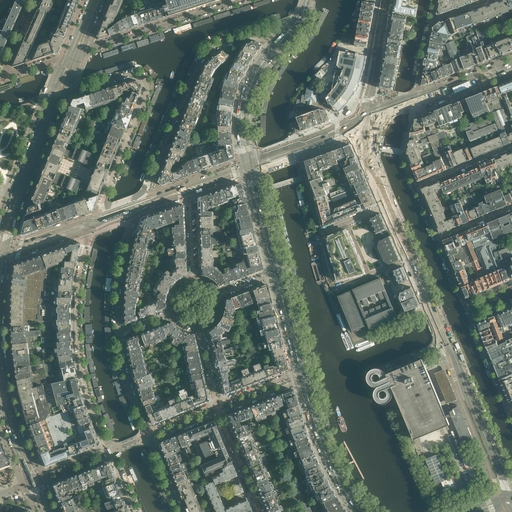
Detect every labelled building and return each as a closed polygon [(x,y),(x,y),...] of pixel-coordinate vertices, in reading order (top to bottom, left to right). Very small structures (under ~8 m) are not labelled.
[(19,12),(21,8),(22,8),(22,7),(21,7),(22,5),(15,2),(13,0),(12,3),(14,4),(13,7),(10,6),(8,12),(10,13),(9,16),(17,19),(18,14),(19,15),(19,14),(19,13),(20,12),(19,12)] [(50,11),(52,4),(51,4),(52,0),(51,0),(41,0),(37,9),(46,13),(48,10),(50,11)] [(71,22),(79,0),(69,0),(55,34),(64,38),(68,29),(69,27),(71,22)] [(123,0),(112,0),(112,1),(111,3),(107,11),(117,15),(123,0)] [(183,11),(188,0),(187,0),(167,0),(164,1),(161,0),(159,0),(165,17),(167,16),(183,11)] [(214,2),(218,0),(187,0),(188,0),(183,11),(214,1),(214,2)] [(271,3),(269,0),(264,0),(253,4),(255,8),(271,3)] [(396,0),(396,5),(395,5),(394,13),(416,17),(417,9),(406,7),(407,4),(408,4),(408,3),(410,3),(410,0),(413,1),(412,0),(396,0)] [(461,7),(457,0),(455,0),(452,1),(450,0),(439,0),(436,14),(437,15),(438,15),(461,7)] [(474,25),(511,11),(510,7),(507,0),(503,0),(469,13),(473,24),(474,24),(474,25)] [(165,18),(160,2),(159,2),(158,2),(154,5),(155,6),(159,19),(165,18)] [(252,9),(250,4),(231,10),(233,15),(252,9)] [(159,19),(155,6),(154,5),(142,9),(146,23),(147,23),(154,21),(155,21),(156,20),(159,19)] [(24,63),(46,13),(37,9),(11,67),(24,63)] [(146,23),(142,9),(137,10),(138,13),(142,25),(145,24),(146,23)] [(113,22),(114,20),(117,15),(107,11),(101,27),(107,29),(112,22),(113,22)] [(142,25),(138,13),(136,14),(135,11),(133,11),(138,26),(140,26),(140,25),(142,25)] [(230,16),(229,11),(213,16),(214,21),(230,16)] [(311,33),(315,35),(328,13),(324,11),(311,33)] [(464,27),(473,24),(469,13),(453,18),(458,32),(460,36),(464,34),(463,30),(464,29),(464,27)] [(134,27),(130,16),(128,17),(127,15),(125,16),(129,29),(131,28),(134,27)] [(405,24),(406,17),(394,15),(392,22),(405,24)] [(15,23),(16,19),(17,19),(9,16),(8,18),(5,17),(3,22),(6,24),(4,26),(12,29),(14,25),(14,23),(15,23)] [(129,29),(125,16),(123,16),(123,18),(121,19),(121,20),(125,30),(127,30),(129,29)] [(192,23),(193,28),(212,23),(211,18),(192,23)] [(458,32),(453,18),(440,23),(440,22),(432,28),(433,29),(432,36),(449,40),(453,39),(453,38),(454,38),(453,34),(458,32)] [(246,24),(247,29),(261,24),(260,19),(246,24)] [(125,30),(121,20),(119,21),(119,22),(116,22),(120,32),(125,30)] [(404,31),(405,24),(392,22),(391,29),(404,31)] [(191,29),(190,23),(172,29),(174,34),(191,29)] [(245,29),(243,25),(232,29),(233,33),(245,29)] [(10,34),(12,30),(12,29),(4,26),(3,29),(0,28),(0,33),(1,34),(0,36),(0,37),(7,40),(9,36),(10,34)] [(109,35),(107,29),(101,27),(97,37),(98,39),(99,39),(109,36),(109,35)] [(487,60),(480,43),(479,39),(490,36),(487,27),(476,30),(469,33),(470,33),(476,48),(475,49),(481,63),(487,60)] [(230,32),(229,28),(214,34),(215,38),(230,32)] [(402,39),(404,31),(391,29),(389,36),(402,39)] [(165,38),(164,32),(148,37),(150,42),(165,38)] [(481,63),(475,49),(476,48),(470,33),(465,35),(466,38),(469,46),(476,65),(481,63)] [(511,33),(509,33),(507,34),(505,34),(503,35),(501,35),(497,37),(495,38),(493,39),(491,41),(489,42),(490,44),(487,45),(488,48),(487,48),(491,59),(511,50),(511,33)] [(59,51),(62,43),(64,38),(55,34),(54,34),(50,43),(53,54),(55,53),(56,54),(57,53),(58,52),(59,51)] [(308,36),(307,37),(300,45),(304,48),(311,40),(311,39),(312,38),(311,37),(311,36),(310,36),(309,35),(308,36)] [(401,43),(402,39),(389,36),(388,43),(401,46),(403,46),(403,43),(402,43),(401,43)] [(445,45),(448,40),(449,40),(432,36),(430,42),(445,45)] [(203,45),(210,40),(208,37),(194,46),(196,49),(203,45)] [(149,45),(148,39),(136,43),(138,48),(149,45)] [(368,43),(356,40),(351,39),(350,45),(367,48),(368,43)] [(476,65),(469,46),(468,47),(466,48),(465,49),(464,50),(462,51),(461,53),(460,54),(460,55),(459,56),(453,39),(449,40),(448,40),(445,45),(444,46),(446,51),(450,60),(451,64),(455,73),(464,70),(465,69),(466,69),(475,65),(476,65)] [(261,47),(260,45),(255,41),(246,44),(244,46),(257,52),(261,47)] [(53,54),(50,43),(49,42),(38,46),(32,61),(53,54)] [(136,48),(134,42),(120,46),(122,52),(136,48)] [(446,51),(444,46),(445,45),(430,42),(429,47),(446,51)] [(491,59),(487,48),(485,49),(483,42),(480,43),(487,60),(491,59)] [(400,52),(401,46),(388,43),(387,50),(400,52)] [(257,52),(244,46),(243,46),(240,52),(253,57),(257,52)] [(450,60),(446,51),(429,47),(428,53),(439,55),(443,56),(441,58),(442,61),(443,60),(444,63),(450,60)] [(121,54),(119,49),(103,54),(104,59),(121,54)] [(301,52),(298,49),(287,60),(290,63),(301,52)] [(398,59),(400,52),(387,50),(386,56),(398,59)] [(221,63),(228,56),(222,51),(217,53),(213,56),(220,62),(221,63)] [(253,57),(240,52),(237,57),(249,62),(253,57)] [(360,77),(360,75),(361,74),(361,72),(362,70),(363,70),(365,58),(341,53),(339,66),(345,67),(345,69),(345,70),(344,71),(344,73),(343,75),(342,77),(341,77),(338,82),(340,83),(339,84),(338,85),(338,86),(336,89),(335,90),(334,91),(333,92),(331,95),(329,97),(329,96),(319,94),(319,98),(327,100),(327,99),(338,111),(341,108),(344,106),(345,104),(347,102),(348,100),(349,99),(351,97),(352,95),(352,94),(354,92),(354,91),(356,88),(356,89),(358,86),(357,86),(358,84),(358,83),(359,81),(359,80),(360,78),(360,77)] [(438,59),(439,55),(428,53),(427,59),(437,61),(437,62),(438,62),(440,60),(438,59)] [(183,68),(187,69),(193,56),(189,54),(183,68)] [(214,70),(220,62),(213,56),(209,59),(205,64),(213,69),(214,70)] [(397,65),(398,59),(386,56),(384,63),(397,65)] [(246,67),(249,62),(237,57),(237,58),(235,61),(234,63),(246,67)] [(440,67),(438,62),(437,62),(437,61),(427,59),(425,64),(436,67),(440,67),(440,68),(440,67)] [(135,66),(134,61),(119,65),(120,70),(135,66)] [(243,72),(246,67),(234,63),(231,69),(243,72)] [(396,71),(397,65),(384,63),(383,69),(396,71)] [(209,77),(213,69),(205,64),(203,68),(200,74),(209,77)] [(288,67),(284,64),(274,76),(277,79),(288,67)] [(451,75),(447,66),(447,65),(445,66),(445,64),(443,65),(447,76),(451,75)] [(241,78),(243,72),(231,69),(228,75),(241,78)] [(395,77),(396,71),(383,69),(382,75),(395,77)] [(103,75),(102,70),(88,75),(89,79),(103,75)] [(176,84),(181,86),(186,72),(181,70),(176,84)] [(439,80),(436,71),(432,73),(432,72),(431,72),(431,73),(434,81),(439,80)] [(434,81),(431,73),(430,73),(429,75),(423,76),(422,85),(421,85),(423,86),(427,84),(434,81)] [(212,79),(209,77),(200,74),(198,79),(209,84),(212,79)] [(238,84),(241,78),(228,75),(228,74),(226,80),(238,84)] [(35,75),(15,81),(17,87),(36,81),(35,75)] [(392,90),(395,77),(382,75),(380,86),(380,87),(381,88),(392,90)] [(207,90),(209,84),(198,79),(196,85),(207,90)] [(139,94),(142,87),(134,80),(127,82),(131,86),(129,88),(134,92),(135,91),(139,94)] [(236,89),(238,84),(226,80),(225,80),(223,86),(236,89)] [(277,82),(273,80),(266,93),(270,95),(277,82)] [(127,90),(129,88),(131,86),(127,82),(117,86),(120,96),(123,95),(122,93),(124,92),(123,91),(127,90)] [(0,87),(0,93),(13,89),(12,84),(0,87)] [(150,104),(154,106),(162,86),(158,84),(150,104)] [(508,92),(505,84),(502,85),(501,85),(498,87),(501,95),(501,94),(503,94),(504,93),(504,94),(505,93),(506,93),(508,92)] [(205,95),(207,90),(196,85),(193,91),(205,95)] [(120,96),(117,86),(111,87),(115,100),(118,99),(117,97),(120,96)] [(171,95),(176,97),(180,88),(175,86),(171,95)] [(234,95),(236,89),(223,86),(222,92),(234,95)] [(115,100),(111,87),(105,89),(109,101),(115,100)] [(316,102),(318,90),(314,89),(314,88),(312,87),(312,88),(307,88),(306,96),(302,95),(301,100),(297,100),(296,106),(304,107),(305,100),(309,101),(308,104),(312,105),(312,101),(316,102)] [(501,95),(498,87),(493,89),(497,99),(498,99),(499,102),(503,100),(501,94),(501,95)] [(109,101),(105,89),(99,91),(103,103),(109,101)] [(497,99),(493,89),(492,89),(486,91),(490,102),(493,104),(496,102),(495,100),(497,99)] [(103,103),(99,91),(87,95),(91,107),(103,103)] [(135,104),(139,94),(135,91),(134,92),(133,93),(131,93),(129,98),(127,97),(126,100),(135,104)] [(193,91),(191,96),(203,101),(205,102),(208,96),(205,95),(193,91)] [(511,132),(511,127),(511,125),(505,110),(507,109),(505,105),(503,105),(503,104),(505,104),(503,100),(499,102),(493,104),(490,102),(486,91),(482,93),(490,112),(493,118),(495,124),(497,130),(498,132),(504,130),(506,135),(511,132)] [(233,101),(234,95),(222,92),(221,92),(220,98),(233,101)] [(490,112),(482,93),(466,99),(472,112),(471,112),(474,120),(486,116),(485,114),(490,112)] [(510,103),(506,93),(505,93),(505,94),(504,95),(503,94),(501,94),(503,100),(505,104),(505,105),(510,103)] [(91,107),(87,95),(82,97),(83,103),(86,109),(91,107)] [(201,107),(203,101),(191,96),(189,102),(201,107)] [(83,103),(82,97),(72,100),(71,101),(69,105),(77,108),(79,104),(83,103)] [(232,107),(233,101),(220,98),(219,105),(232,107)] [(472,112),(466,99),(460,101),(464,112),(467,111),(468,114),(471,112),(472,112)] [(132,110),(135,104),(126,100),(124,104),(122,103),(121,105),(132,110)] [(464,112),(460,101),(453,104),(458,118),(461,117),(462,117),(461,116),(463,116),(461,113),(464,112)] [(173,103),(170,102),(165,113),(168,115),(173,103)] [(199,112),(201,107),(189,102),(187,107),(199,112)] [(461,118),(461,117),(458,118),(453,104),(434,112),(438,121),(433,123),(437,134),(445,130),(447,130),(448,130),(450,130),(451,130),(452,129),(454,128),(455,127),(456,127),(457,126),(458,125),(458,124),(459,123),(460,121),(460,120),(461,119),(461,118)] [(79,116),(82,110),(77,108),(69,105),(67,111),(79,116)] [(130,115),(132,110),(121,105),(119,111),(130,115)] [(231,113),(232,107),(219,105),(218,111),(231,113)] [(153,107),(149,106),(144,118),(148,119),(153,107)] [(196,118),(199,112),(187,107),(184,113),(196,118)] [(325,123),(320,110),(319,110),(313,109),(314,110),(314,112),(319,125),(325,123)] [(130,115),(119,111),(117,110),(113,120),(111,119),(110,122),(112,122),(112,124),(117,126),(116,128),(120,130),(121,127),(125,128),(130,115)] [(319,125),(314,112),(314,110),(308,112),(309,113),(309,114),(314,127),(319,125)] [(332,119),(329,112),(327,112),(326,111),(320,110),(325,123),(329,121),(330,120),(332,119)] [(77,121),(79,116),(67,111),(65,116),(77,121)] [(216,111),(215,115),(218,115),(217,118),(230,119),(231,117),(231,116),(232,114),(231,114),(231,113),(218,111),(216,111)] [(303,116),(302,114),(301,111),(296,113),(298,120),(302,131),(308,129),(303,116)] [(314,127),(309,114),(309,113),(308,112),(302,114),(303,116),(308,129),(314,127)] [(446,157),(435,134),(437,134),(433,123),(438,121),(434,112),(425,116),(431,132),(432,131),(433,135),(430,136),(428,137),(431,142),(435,152),(438,150),(446,170),(450,168),(446,157)] [(194,124),(196,118),(184,113),(182,119),(194,124)] [(169,116),(164,114),(159,129),(163,130),(169,116)] [(75,127),(77,121),(65,116),(62,122),(75,127)] [(431,132),(425,116),(420,117),(422,122),(423,122),(424,127),(426,126),(427,128),(428,128),(429,130),(428,130),(430,136),(433,135),(432,131),(431,132)] [(302,131),(298,120),(296,121),(294,117),(289,119),(291,123),(295,134),(302,131)] [(424,127),(423,122),(422,122),(420,117),(414,120),(413,120),(411,130),(415,130),(424,127)] [(230,127),(230,119),(217,118),(217,126),(230,127)] [(137,134),(142,136),(148,121),(143,119),(137,134)] [(192,129),(194,124),(182,119),(180,124),(192,129)] [(497,130),(495,124),(492,125),(490,119),(475,125),(474,123),(470,124),(471,126),(465,129),(470,141),(497,130)] [(73,133),(75,127),(62,122),(60,128),(73,133)] [(190,135),(192,129),(180,124),(178,130),(190,135)] [(122,136),(124,131),(120,130),(116,128),(111,127),(108,135),(120,140),(122,136)] [(426,131),(424,127),(415,130),(411,130),(410,136),(417,134),(417,135),(426,131)] [(70,138),(73,133),(60,128),(58,133),(70,138)] [(153,141),(157,143),(162,132),(157,130),(153,141)] [(188,140),(190,135),(178,130),(176,135),(188,140)] [(430,136),(428,130),(426,131),(417,135),(417,134),(410,136),(409,142),(416,139),(417,141),(428,137),(430,136)] [(510,143),(506,135),(504,130),(499,132),(501,136),(505,146),(510,143)] [(28,207),(41,203),(42,200),(45,201),(52,182),(75,191),(78,190),(79,187),(98,195),(99,192),(103,183),(103,182),(104,180),(108,170),(110,165),(114,155),(119,143),(120,140),(108,135),(101,132),(99,138),(106,140),(99,156),(78,148),(75,153),(66,149),(53,144),(53,145),(52,147),(50,153),(47,159),(37,185),(32,196),(28,207)] [(68,144),(70,138),(58,133),(55,139),(68,144)] [(453,153),(450,145),(444,148),(437,134),(435,134),(446,157),(447,157),(452,167),(458,165),(453,153)] [(176,135),(173,141),(185,146),(188,147),(190,141),(188,140),(176,135)] [(141,138),(137,136),(132,146),(137,148),(141,138)] [(474,158),(505,146),(501,136),(471,149),(474,158)] [(419,147),(431,142),(428,137),(417,141),(416,139),(409,142),(409,141),(408,143),(408,144),(407,150),(418,146),(419,146),(419,147)] [(66,149),(68,144),(55,139),(53,144),(66,149)] [(183,151),(185,146),(173,141),(171,146),(183,151)] [(157,145),(151,143),(147,155),(152,157),(157,145)] [(234,157),(232,150),(231,145),(223,145),(224,149),(229,161),(233,159),(234,157)] [(356,157),(352,146),(351,146),(351,145),(350,145),(344,147),(347,157),(348,160),(356,157)] [(181,157),(183,151),(171,146),(169,152),(180,156),(181,157)] [(421,156),(418,146),(407,150),(406,154),(409,161),(411,165),(423,161),(421,156)] [(347,157),(344,147),(339,149),(342,159),(347,157)] [(213,166),(209,154),(208,152),(202,154),(200,148),(196,152),(202,170),(213,166)] [(472,159),(468,148),(463,150),(468,161),(472,159)] [(229,161),(224,149),(219,151),(223,162),(229,161)] [(342,159),(339,149),(334,151),(337,161),(342,159)] [(468,161),(463,150),(463,149),(453,153),(458,165),(468,161)] [(136,152),(131,150),(125,165),(130,167),(136,152)] [(202,170),(196,152),(195,150),(190,155),(192,159),(196,172),(202,170)] [(223,162),(219,151),(219,150),(214,152),(218,164),(223,162)] [(446,170),(438,150),(435,152),(423,157),(427,165),(434,163),(434,164),(438,173),(446,170)] [(338,164),(337,161),(334,151),(328,153),(332,165),(336,164),(336,165),(338,164)] [(511,163),(511,151),(494,159),(498,169),(506,166),(507,167),(511,164),(511,163)] [(179,158),(180,156),(169,152),(167,157),(174,160),(177,162),(178,158),(179,158)] [(218,164),(214,152),(209,154),(213,166),(218,164)] [(332,165),(328,153),(322,156),(327,168),(329,168),(328,166),(332,165)] [(327,168),(322,156),(316,158),(320,167),(320,169),(324,168),(324,169),(327,168)] [(359,163),(356,157),(348,160),(345,161),(346,165),(345,165),(346,168),(359,163)] [(140,173),(145,175),(151,160),(146,158),(140,173)] [(171,166),(174,160),(167,158),(162,169),(169,171),(170,170),(172,171),(176,167),(171,166)] [(320,167),(316,158),(311,160),(314,169),(320,167)] [(196,172),(192,159),(186,161),(186,162),(191,174),(196,172)] [(316,172),(314,169),(311,160),(311,159),(305,161),(309,175),(316,172)] [(499,171),(498,169),(494,159),(492,160),(490,161),(493,169),(496,168),(497,172),(499,171)] [(425,166),(423,161),(411,165),(411,166),(413,171),(422,167),(422,168),(425,166)] [(491,182),(492,185),(496,184),(495,180),(498,179),(495,172),(493,173),(492,171),(491,170),(493,169),(490,161),(480,165),(480,167),(485,178),(487,183),(491,182)] [(191,174),(186,162),(183,163),(182,162),(180,163),(183,169),(171,173),(174,181),(191,174)] [(347,174),(361,168),(359,163),(346,168),(345,169),(347,174)] [(434,175),(430,165),(426,167),(430,177),(434,175)] [(430,177),(426,167),(422,169),(422,168),(422,167),(413,171),(418,181),(430,177)] [(485,178),(480,167),(478,168),(474,170),(478,179),(482,178),(482,179),(485,178)] [(349,180),(363,174),(361,168),(347,174),(343,176),(340,170),(335,173),(342,189),(344,188),(347,187),(345,181),(349,180)] [(174,181),(171,173),(169,171),(162,169),(157,182),(161,185),(168,182),(168,183),(174,181)] [(323,177),(321,170),(316,172),(309,175),(311,182),(322,178),(323,177)] [(478,179),(474,170),(469,172),(469,171),(467,172),(471,183),(474,182),(473,181),(478,179)] [(471,183),(467,172),(464,173),(464,174),(460,175),(464,185),(469,183),(469,184),(471,183)] [(351,185),(366,179),(363,174),(349,180),(351,185)] [(116,189),(121,191),(127,176),(122,175),(116,189)] [(464,185),(460,175),(456,177),(454,178),(458,189),(460,188),(460,187),(464,185)] [(326,190),(333,188),(333,183),(330,179),(323,182),(322,178),(311,182),(312,192),(314,193),(315,199),(328,194),(326,190)] [(458,189),(454,178),(451,179),(447,181),(451,190),(455,189),(456,190),(458,189)] [(368,184),(366,179),(351,185),(353,188),(355,187),(356,189),(368,184)] [(435,192),(443,189),(440,183),(439,181),(421,189),(427,203),(438,198),(435,192)] [(451,190),(447,181),(443,182),(440,183),(443,189),(445,194),(447,193),(447,192),(451,190)] [(244,197),(241,184),(240,184),(239,184),(239,183),(223,189),(227,199),(228,201),(228,203),(230,202),(232,201),(244,197)] [(356,195),(370,189),(368,184),(356,189),(357,191),(354,192),(356,195)] [(507,205),(504,196),(499,185),(482,191),(488,204),(491,212),(507,205)] [(328,204),(347,196),(344,188),(342,189),(328,194),(315,199),(317,206),(327,202),(328,204)] [(227,199),(223,189),(218,191),(222,203),(224,209),(230,207),(228,203),(228,201),(227,199)] [(299,191),(299,192),(300,194),(304,211),(307,210),(303,193),(302,192),(302,190),(301,189),(300,189),(299,190),(299,191)] [(359,200),(372,194),(370,189),(356,195),(357,197),(358,197),(359,200)] [(222,203),(218,191),(212,193),(217,205),(222,203)] [(217,205),(212,193),(207,195),(211,207),(217,205)] [(360,205),(374,199),(372,194),(359,200),(360,202),(359,202),(360,205)] [(92,210),(98,195),(85,200),(89,211),(92,210)] [(211,207),(207,195),(202,197),(206,209),(211,207)] [(207,211),(206,209),(202,197),(199,198),(198,199),(198,211),(207,211)] [(246,203),(244,197),(232,201),(234,206),(246,203)] [(464,212),(462,209),(471,205),(467,197),(454,203),(454,204),(462,224),(468,222),(464,212)] [(89,211),(85,200),(84,198),(78,200),(83,214),(89,211)] [(444,212),(440,201),(439,201),(438,198),(427,203),(434,220),(445,215),(444,212)] [(38,211),(43,209),(49,207),(50,211),(55,224),(61,222),(56,208),(55,204),(52,199),(41,203),(28,207),(28,208),(25,215),(32,213),(38,211)] [(375,205),(376,203),(374,199),(360,205),(362,207),(363,207),(364,210),(371,207),(375,205)] [(83,214),(78,200),(73,202),(78,216),(83,214)] [(362,207),(360,205),(359,202),(358,201),(357,202),(356,201),(352,203),(356,213),(363,210),(362,207)] [(78,216),(73,202),(67,204),(72,218),(78,216)] [(329,209),(328,206),(328,204),(327,202),(317,206),(319,213),(329,209)] [(491,212),(488,204),(486,205),(484,205),(482,202),(480,203),(485,214),(491,212)] [(247,209),(246,203),(234,206),(230,207),(232,213),(247,209)] [(356,213),(352,203),(345,206),(349,216),(356,213)] [(485,214),(480,203),(479,203),(480,206),(479,208),(476,209),(480,217),(480,216),(485,214)] [(72,218),(67,204),(62,206),(66,220),(72,218)] [(184,215),(183,205),(182,204),(173,207),(177,218),(179,217),(184,215)] [(462,224),(454,204),(448,206),(453,218),(456,226),(462,224)] [(66,220),(62,206),(56,208),(61,222),(66,220)] [(349,216),(345,206),(338,208),(343,219),(349,216)] [(178,220),(177,218),(173,207),(167,209),(172,222),(178,220)] [(480,217),(476,209),(476,207),(473,208),(474,209),(469,212),(472,220),(480,217)] [(343,219),(338,208),(335,210),(334,213),(333,213),(334,214),(333,215),(336,222),(343,219)] [(472,220),(469,212),(467,208),(464,212),(468,222),(472,220)] [(44,228),(49,226),(45,213),(43,213),(42,211),(44,211),(43,209),(38,211),(38,213),(39,212),(40,214),(39,215),(44,228)] [(172,222),(167,209),(162,211),(162,212),(166,224),(172,222)] [(222,222),(225,221),(236,218),(248,215),(249,215),(247,209),(232,213),(226,215),(221,216),(222,222)] [(331,216),(329,209),(319,213),(321,220),(331,216)] [(39,215),(38,213),(38,211),(32,213),(38,230),(44,228),(39,215)] [(55,224),(50,211),(45,213),(49,226),(55,224)] [(184,233),(171,234),(168,234),(168,228),(166,224),(162,212),(156,214),(163,234),(164,240),(160,240),(159,240),(159,246),(174,246),(185,245),(184,233)] [(38,230),(32,213),(25,215),(23,222),(21,229),(19,235),(22,236),(38,230)] [(163,234),(156,214),(150,216),(154,227),(157,234),(160,234),(163,234)] [(382,219),(380,214),(370,218),(372,223),(382,219)] [(511,220),(509,214),(487,223),(493,236),(493,238),(495,238),(497,242),(504,239),(502,235),(511,230),(511,220)] [(184,227),(184,215),(179,217),(180,225),(174,225),(174,228),(184,227)] [(249,215),(248,215),(236,218),(237,222),(235,222),(236,225),(237,224),(250,221),(249,215)] [(308,238),(313,236),(307,215),(302,216),(308,238)] [(336,222),(333,215),(331,216),(321,220),(322,228),(336,222)] [(456,226),(453,218),(447,221),(445,215),(434,220),(439,233),(456,227),(456,226)] [(154,227),(150,216),(145,218),(149,229),(154,227)] [(150,232),(149,229),(145,218),(142,218),(138,230),(150,232)] [(385,224),(383,219),(382,219),(372,223),(375,229),(385,224)] [(252,227),(250,221),(237,224),(238,228),(237,228),(238,231),(239,230),(252,227)] [(493,236),(487,223),(466,232),(470,243),(472,242),(473,244),(493,236)] [(387,229),(385,224),(375,229),(377,234),(387,229)] [(253,233),(252,227),(239,230),(240,233),(238,234),(239,235),(232,236),(233,238),(240,236),(253,233)] [(150,239),(151,233),(150,232),(138,230),(136,236),(150,239)] [(326,239),(325,240),(327,244),(329,244),(329,245),(328,245),(328,246),(327,246),(328,250),(329,250),(329,251),(330,251),(331,251),(330,252),(329,252),(330,256),(331,257),(332,257),(332,258),(331,258),(332,262),(332,263),(334,263),(333,264),(334,266),(335,266),(336,272),(335,273),(336,276),(337,275),(337,276),(336,276),(337,280),(338,280),(339,280),(340,281),(343,280),(343,279),(344,280),(347,279),(347,278),(348,278),(350,278),(350,279),(351,278),(351,279),(355,278),(355,277),(355,276),(356,276),(358,276),(358,275),(359,275),(359,276),(362,275),(362,274),(364,273),(365,273),(363,269),(363,268),(362,266),(361,266),(361,265),(362,264),(360,259),(359,260),(358,259),(361,258),(359,255),(358,255),(358,254),(357,254),(356,254),(356,253),(357,253),(356,252),(357,252),(355,248),(354,248),(353,247),(355,246),(353,242),(352,242),(351,242),(352,241),(352,240),(351,236),(349,237),(348,235),(349,235),(348,231),(346,231),(346,230),(345,231),(345,230),(342,231),(343,232),(341,232),(340,231),(337,232),(338,234),(337,234),(337,232),(334,234),(335,235),(333,236),(333,235),(332,235),(329,236),(330,237),(327,238),(327,239),(326,239)] [(484,276),(477,260),(480,259),(473,244),(472,242),(470,243),(466,232),(458,234),(463,245),(470,263),(471,263),(473,266),(478,280),(483,291),(489,288),(484,277),(484,276)] [(255,239),(253,233),(240,236),(242,242),(255,239)] [(463,245),(458,234),(454,236),(458,247),(463,245)] [(149,245),(150,239),(136,236),(134,242),(148,245),(149,245)] [(486,246),(494,243),(495,242),(493,238),(493,236),(473,244),(480,259),(477,260),(484,276),(488,274),(488,275),(493,287),(497,285),(492,274),(492,273),(496,271),(486,246)] [(378,247),(392,241),(390,237),(379,241),(378,247)] [(454,243),(452,237),(442,241),(445,246),(454,243)] [(256,245),(255,239),(242,242),(243,248),(256,245)] [(380,252),(394,246),(392,241),(378,247),(380,252)] [(78,251),(80,244),(80,243),(79,243),(79,242),(78,242),(64,247),(67,255),(71,253),(72,251),(73,250),(78,251)] [(456,248),(454,243),(445,246),(447,252),(456,248)] [(505,281),(494,254),(498,252),(494,243),(486,246),(496,271),(496,272),(501,283),(505,281)] [(258,251),(256,245),(243,248),(245,254),(246,254),(258,251)] [(470,263),(463,245),(458,247),(456,248),(459,253),(449,257),(454,267),(454,268),(455,272),(456,273),(465,270),(467,269),(466,265),(470,263)] [(382,256),(396,250),(394,246),(380,252),(382,256)] [(89,268),(94,269),(99,249),(94,247),(89,268)] [(148,257),(149,250),(147,250),(132,248),(131,254),(145,256),(146,256),(148,257)] [(459,253),(456,248),(447,252),(449,257),(459,253)] [(511,259),(507,248),(501,251),(498,252),(505,268),(508,267),(510,267),(511,272),(511,259)] [(63,262),(62,258),(59,249),(58,249),(53,251),(57,264),(63,262)] [(76,258),(78,253),(77,253),(78,251),(73,250),(72,251),(71,253),(69,262),(76,262),(76,258)] [(384,261),(398,255),(396,250),(382,256),(384,261)] [(59,268),(57,264),(53,251),(47,253),(53,270),(59,268)] [(261,263),(258,251),(246,254),(247,260),(243,261),(244,265),(248,264),(249,266),(261,263)] [(506,271),(505,268),(498,252),(494,254),(505,281),(510,280),(506,271)] [(53,270),(47,253),(41,255),(49,276),(52,272),(53,270)] [(144,262),(145,256),(131,254),(129,260),(143,262),(144,262)] [(49,276),(41,255),(36,257),(44,279),(47,278),(49,276)] [(106,276),(112,277),(114,256),(109,255),(106,276)] [(400,260),(398,255),(384,261),(389,264),(400,260)] [(44,279),(36,257),(30,259),(38,280),(42,280),(44,279)] [(244,265),(243,261),(241,258),(236,261),(243,277),(248,275),(246,269),(245,267),(244,265)] [(38,280),(30,259),(25,261),(32,279),(38,280)] [(141,268),(143,262),(129,260),(128,265),(141,268)] [(243,277),(236,261),(235,260),(230,262),(231,265),(237,279),(243,277)] [(44,303),(44,297),(42,297),(42,283),(42,280),(38,280),(32,279),(25,261),(14,265),(13,267),(11,281),(11,288),(10,293),(10,298),(10,303),(10,308),(10,312),(10,317),(10,322),(10,327),(27,326),(39,325),(39,324),(43,323),(52,323),(52,304),(44,303)] [(263,269),(262,268),(261,263),(249,266),(249,268),(246,269),(248,275),(263,269)] [(140,274),(141,268),(128,265),(127,271),(140,274)] [(186,275),(186,265),(174,265),(174,267),(176,268),(176,270),(174,272),(182,277),(184,276),(186,275)] [(237,279),(231,265),(229,266),(230,267),(226,269),(231,282),(237,279)] [(207,277),(213,268),(211,267),(210,267),(201,267),(201,275),(207,277)] [(403,267),(393,271),(398,284),(408,280),(403,267)] [(213,281),(219,272),(213,268),(207,277),(213,281)] [(231,282),(226,269),(223,270),(225,273),(222,274),(226,284),(231,282)] [(461,286),(469,283),(468,278),(467,276),(465,272),(466,272),(465,270),(456,273),(457,276),(458,278),(460,282),(459,282),(460,285),(461,284),(461,286)] [(139,279),(140,274),(127,271),(126,277),(139,279)] [(182,277),(174,272),(174,271),(172,274),(168,272),(166,272),(166,274),(176,280),(178,279),(179,278),(181,277),(182,277)] [(72,280),(60,280),(58,280),(52,280),(52,272),(49,276),(47,278),(44,279),(42,280),(42,283),(55,283),(55,286),(72,286),(72,280)] [(226,284),(222,274),(219,272),(213,281),(219,287),(226,284)] [(501,283),(496,272),(492,274),(497,285),(501,283)] [(176,280),(166,274),(165,273),(163,276),(164,276),(162,279),(172,285),(173,284),(174,282),(175,281),(176,280)] [(493,287),(488,275),(484,277),(489,288),(493,287)] [(140,280),(139,279),(126,277),(125,283),(139,285),(140,280)] [(375,294),(378,293),(381,299),(388,297),(385,290),(380,278),(380,279),(353,290),(353,289),(353,290),(358,302),(358,301),(361,308),(362,308),(359,301),(362,300),(365,306),(370,304),(367,298),(370,296),(373,303),(378,301),(375,294)] [(172,285),(162,279),(160,281),(158,283),(159,284),(168,290),(169,288),(170,287),(171,285),(172,285)] [(324,279),(322,280),(322,283),(328,295),(330,296),(332,295),(332,293),(328,284),(327,284),(325,279),(324,279)] [(483,291),(478,280),(473,282),(477,293),(483,291)] [(138,292),(139,286),(139,285),(125,283),(124,289),(138,292)] [(474,295),(470,286),(469,283),(461,286),(463,289),(467,288),(470,296),(474,295)] [(168,290),(159,284),(157,287),(156,286),(155,288),(166,296),(166,294),(167,293),(168,291),(168,290)] [(268,290),(267,285),(266,284),(265,284),(256,288),(248,291),(250,296),(255,294),(268,290)] [(400,298),(414,292),(412,287),(401,292),(400,298)] [(166,296),(155,288),(154,290),(154,292),(158,294),(156,297),(157,298),(165,303),(165,301),(165,299),(165,297),(166,297),(166,296)] [(137,297),(138,292),(124,289),(124,295),(137,297)] [(270,297),(268,290),(255,294),(256,300),(270,297)] [(253,303),(250,296),(248,291),(242,293),(247,305),(253,303)] [(364,326),(349,292),(351,291),(350,291),(338,296),(338,297),(339,296),(354,331),(352,331),(353,331),(365,326),(364,326)] [(402,302),(416,297),(414,292),(400,298),(402,302)] [(247,305),(242,293),(236,296),(240,308),(241,308),(247,305)] [(136,303),(137,297),(124,295),(124,301),(136,303)] [(240,308),(236,296),(230,298),(234,308),(236,307),(237,309),(240,308)] [(271,303),(270,297),(256,300),(257,304),(256,304),(257,307),(271,303)] [(404,307),(417,301),(416,297),(402,302),(404,307)] [(165,304),(165,303),(157,298),(155,302),(158,311),(165,308),(165,307),(165,305),(165,304)] [(234,308),(230,298),(224,300),(224,309),(233,314),(235,310),(234,308)] [(398,319),(393,307),(392,307),(390,301),(389,302),(391,308),(388,309),(386,303),(382,305),(385,311),(382,312),(380,306),(376,307),(378,313),(376,314),(373,308),(369,310),(372,316),(369,317),(367,311),(363,313),(365,319),(370,331),(370,330),(385,324),(397,319),(397,320),(398,319)] [(406,312),(419,306),(417,301),(404,307),(406,312)] [(158,311),(155,302),(150,304),(151,305),(146,307),(149,314),(158,311)] [(273,309),(271,303),(257,307),(258,310),(256,311),(256,314),(257,313),(273,309)] [(70,316),(70,312),(70,310),(70,304),(53,304),(52,304),(52,323),(70,322),(70,316)] [(149,314),(146,307),(139,309),(139,311),(139,313),(138,313),(140,318),(149,314)] [(234,318),(235,315),(233,314),(224,309),(223,315),(232,321),(234,321),(235,319),(234,318)] [(275,316),(273,309),(257,313),(258,317),(256,318),(256,320),(275,316)] [(511,324),(507,311),(501,314),(506,326),(507,327),(511,324)] [(136,319),(140,318),(138,313),(134,315),(123,315),(124,322),(126,324),(126,323),(136,320),(136,319)] [(499,328),(495,316),(489,319),(491,326),(492,328),(493,330),(494,332),(495,334),(495,336),(496,339),(497,341),(498,340),(503,338),(502,336),(501,333),(505,331),(503,327),(506,326),(501,314),(496,316),(501,328),(499,328)] [(231,323),(232,321),(223,315),(220,321),(231,327),(232,324),(231,323)] [(276,322),(275,316),(256,320),(257,323),(261,322),(262,326),(276,322)] [(491,326),(489,319),(477,324),(480,330),(489,327),(491,326)] [(231,327),(220,321),(216,326),(224,330),(227,331),(228,329),(229,329),(231,327)] [(171,336),(175,327),(171,322),(161,326),(165,336),(168,334),(171,336)] [(278,328),(276,322),(262,326),(263,329),(259,330),(259,333),(278,328)] [(165,336),(161,326),(155,328),(160,340),(165,338),(165,336)] [(222,334),(224,330),(216,326),(208,331),(210,337),(220,334),(222,334)] [(173,345),(181,331),(175,327),(171,336),(170,337),(173,339),(171,342),(172,344),(173,345)] [(481,335),(493,330),(492,328),(490,329),(489,327),(480,330),(481,335)] [(161,341),(160,340),(155,328),(150,330),(155,343),(161,341)] [(280,334),(278,328),(259,333),(260,336),(264,335),(265,338),(280,334)] [(40,336),(40,330),(27,331),(10,332),(10,334),(11,339),(25,337),(27,337),(37,336),(40,336)] [(155,343),(150,330),(145,332),(150,345),(155,343)] [(492,335),(491,332),(494,332),(493,330),(481,335),(483,339),(492,335)] [(182,342),(187,333),(181,331),(173,345),(175,346),(177,345),(179,342),(181,343),(182,342)] [(150,345),(145,332),(140,334),(142,339),(145,346),(148,345),(148,346),(150,345)] [(511,337),(511,334),(511,332),(502,336),(503,338),(505,342),(507,341),(506,340),(511,337)] [(196,343),(194,334),(187,333),(182,342),(185,343),(186,346),(196,343)] [(138,341),(142,339),(140,334),(136,336),(125,340),(126,346),(138,341)] [(228,339),(227,337),(226,337),(221,338),(220,334),(210,337),(211,343),(228,339)] [(257,347),(281,340),(280,334),(265,338),(266,341),(257,344),(257,347)] [(494,340),(493,337),(495,336),(495,334),(492,335),(483,339),(485,343),(494,340)] [(489,354),(511,344),(511,337),(506,340),(507,341),(505,342),(500,344),(500,345),(488,350),(489,354)] [(223,347),(222,344),(231,342),(230,339),(228,339),(211,343),(213,349),(223,347)] [(500,345),(498,340),(497,341),(496,339),(494,340),(485,343),(488,350),(500,345)] [(283,346),(281,340),(257,347),(258,350),(267,347),(268,350),(271,350),(283,346)] [(70,348),(70,345),(70,341),(59,342),(56,342),(56,346),(53,346),(53,350),(54,350),(70,348)] [(140,346),(138,341),(126,346),(127,351),(140,346)] [(196,343),(186,346),(183,346),(185,352),(197,349),(196,343)] [(492,359),(511,351),(511,344),(489,354),(492,359)] [(141,352),(142,352),(140,346),(127,351),(128,357),(141,352)] [(285,355),(283,346),(271,350),(273,358),(285,355)] [(214,355),(233,351),(232,348),(224,350),(223,347),(213,349),(214,355)] [(29,354),(28,348),(26,348),(12,350),(13,356),(27,354),(29,354)] [(72,353),(72,351),(71,350),(70,350),(70,348),(54,350),(54,352),(57,352),(57,356),(58,356),(71,354),(72,353)] [(199,355),(197,349),(185,352),(185,355),(184,356),(185,358),(199,355)] [(226,359),(225,356),(233,354),(233,351),(214,355),(215,361),(226,359)] [(494,365),(511,357),(511,351),(492,359),(494,365)] [(143,358),(144,357),(141,352),(128,357),(129,363),(143,358)] [(28,365),(27,360),(27,354),(13,356),(14,368),(28,365)] [(72,360),(72,357),(71,354),(58,356),(58,360),(55,361),(55,363),(72,360)] [(200,361),(199,355),(185,358),(185,360),(186,360),(187,364),(200,361)] [(287,363),(285,355),(273,358),(275,366),(287,363)] [(509,365),(511,363),(511,357),(494,365),(496,369),(509,364),(509,365)] [(144,363),(145,363),(143,358),(129,363),(131,368),(144,363)] [(217,367),(233,364),(236,363),(235,360),(226,362),(226,359),(215,361),(217,367)] [(392,389),(392,388),(392,387),(414,439),(450,424),(447,417),(426,369),(422,359),(387,374),(387,376),(386,376),(386,375),(385,375),(385,373),(384,372),(383,371),(382,370),(381,369),(380,369),(379,369),(378,368),(377,368),(376,368),(375,368),(374,368),(374,369),(373,369),(372,369),(371,370),(370,370),(370,371),(369,371),(369,372),(368,373),(368,374),(367,375),(367,376),(367,377),(367,378),(367,379),(367,380),(368,381),(368,382),(369,383),(369,384),(370,384),(370,385),(371,385),(372,385),(372,386),(373,386),(374,387),(376,387),(378,387),(377,388),(376,388),(376,389),(375,389),(375,390),(375,391),(374,392),(374,393),(374,394),(374,395),(374,396),(375,397),(375,398),(375,399),(376,400),(377,401),(378,402),(379,402),(379,403),(380,403),(381,403),(382,403),(383,403),(384,403),(385,403),(386,403),(387,403),(388,402),(389,402),(389,401),(390,401),(391,400),(391,399),(392,399),(392,398),(392,397),(392,396),(393,395),(393,394),(393,393),(392,393),(392,392),(392,390),(392,389)] [(73,366),(72,362),(73,362),(72,360),(55,363),(56,366),(59,365),(60,368),(61,368),(73,366)] [(201,366),(200,361),(187,364),(188,367),(187,367),(187,370),(201,366)] [(45,369),(44,365),(44,363),(28,365),(14,368),(15,373),(39,370),(45,369)] [(145,369),(146,369),(144,363),(131,368),(132,374),(145,369)] [(268,378),(264,369),(260,370),(260,369),(261,369),(258,363),(255,364),(262,380),(268,378)] [(288,370),(289,368),(287,363),(275,366),(272,367),(276,375),(288,370)] [(511,370),(511,369),(511,363),(509,365),(509,364),(496,369),(499,377),(511,371),(511,370)] [(115,364),(109,366),(113,380),(119,379),(115,364)] [(228,371),(228,368),(234,367),(233,364),(217,367),(218,374),(226,372),(228,371)] [(262,380),(255,364),(252,365),(255,371),(256,371),(256,372),(252,373),(256,383),(262,380)] [(75,371),(75,369),(74,365),(73,366),(61,368),(62,372),(58,373),(59,375),(75,371)] [(276,375),(272,367),(272,365),(270,366),(269,365),(264,368),(264,369),(268,378),(276,375)] [(202,372),(201,366),(187,370),(188,372),(189,372),(190,375),(202,372)] [(256,383),(252,373),(248,375),(248,374),(249,374),(246,368),(243,369),(250,385),(256,383)] [(147,374),(145,369),(132,374),(134,380),(147,374)] [(250,385),(243,369),(240,370),(243,376),(244,376),(240,378),(244,388),(250,385)] [(511,369),(511,370),(511,371),(499,377),(501,382),(511,377),(511,369)] [(40,376),(39,370),(15,373),(16,380),(40,376)] [(445,370),(435,375),(447,405),(457,400),(445,370)] [(76,378),(76,374),(75,371),(59,375),(59,378),(63,377),(63,381),(76,378)] [(151,379),(150,376),(151,376),(151,377),(157,374),(155,371),(147,374),(134,380),(134,382),(135,382),(136,385),(151,379)] [(204,378),(203,375),(202,372),(190,375),(191,381),(193,380),(204,378)] [(228,383),(226,372),(218,374),(220,380),(221,384),(228,383)] [(48,407),(42,385),(47,384),(46,378),(46,375),(40,376),(16,380),(18,391),(19,394),(20,399),(22,404),(22,407),(24,412),(25,415),(26,417),(27,423),(51,415),(48,407)] [(511,377),(501,382),(509,402),(511,400),(511,377)] [(81,396),(81,394),(81,393),(80,393),(79,389),(80,389),(79,388),(79,387),(78,384),(77,380),(76,378),(63,381),(51,383),(50,384),(51,386),(48,387),(47,384),(42,385),(48,407),(52,406),(81,396)] [(206,387),(204,378),(193,380),(195,389),(206,387)] [(244,388),(240,378),(233,381),(233,383),(231,384),(231,386),(230,386),(232,392),(240,389),(244,388)] [(150,385),(160,382),(159,379),(153,382),(154,383),(153,383),(151,379),(136,385),(138,388),(137,388),(138,391),(150,385)] [(232,392),(230,386),(230,387),(228,383),(221,384),(223,394),(225,395),(232,392)] [(153,391),(150,385),(138,391),(137,391),(139,396),(153,391)] [(209,400),(206,387),(195,389),(197,398),(199,397),(200,398),(197,399),(197,398),(194,399),(193,397),(190,398),(194,407),(208,402),(209,400)] [(103,401),(99,388),(94,389),(99,403),(103,401)] [(188,399),(186,395),(187,394),(185,390),(184,388),(181,389),(189,409),(194,407),(190,398),(188,399)] [(189,409),(181,389),(179,390),(180,392),(179,393),(182,401),(179,402),(183,412),(189,409)] [(284,399),(295,395),(294,391),(292,390),(278,395),(281,402),(284,401),(284,399)] [(155,396),(153,391),(139,396),(141,401),(155,396)] [(144,407),(149,404),(155,402),(161,400),(159,395),(155,396),(141,401),(142,402),(144,407)] [(281,402),(278,395),(274,397),(278,408),(283,406),(281,402)] [(297,400),(295,395),(284,399),(284,401),(286,404),(297,400)] [(84,404),(81,396),(52,406),(53,410),(62,408),(63,411),(84,404)] [(130,411),(124,396),(119,398),(124,413),(130,411)] [(183,412),(179,402),(174,404),(174,403),(174,402),(172,396),(169,397),(176,414),(183,412)] [(176,414),(169,397),(167,399),(169,404),(170,405),(171,406),(165,408),(169,417),(176,414)] [(278,408),(274,397),(269,399),(274,409),(278,408)] [(274,409),(269,399),(264,401),(270,414),(275,412),(274,409)] [(298,405),(297,400),(286,404),(288,409),(298,405)] [(270,414),(264,401),(259,403),(265,416),(270,414)] [(162,420),(158,410),(155,402),(149,404),(157,422),(162,420)] [(265,416),(259,403),(255,405),(260,418),(265,416)] [(67,430),(75,427),(76,427),(91,421),(90,420),(90,421),(90,420),(87,411),(86,411),(86,410),(86,409),(85,409),(84,407),(85,407),(84,405),(84,404),(63,411),(51,415),(27,423),(28,425),(30,430),(32,436),(33,438),(35,443),(35,446),(37,451),(38,453),(49,449),(63,444),(67,442),(71,440),(69,435),(67,430)] [(157,422),(149,404),(144,407),(150,423),(152,424),(157,422)] [(260,418),(255,405),(250,407),(254,417),(255,420),(260,418)] [(283,416),(299,409),(298,405),(288,409),(285,410),(286,412),(282,414),(283,416)] [(449,408),(451,413),(464,443),(471,440),(457,405),(449,408)] [(254,417),(250,407),(245,408),(250,419),(254,417)] [(169,417),(165,408),(158,410),(162,420),(169,417)] [(250,419),(245,408),(241,410),(245,421),(250,419)] [(288,419),(300,414),(299,409),(283,416),(284,418),(288,417),(288,419)] [(245,421),(241,410),(237,412),(241,421),(241,422),(245,421)] [(241,421),(237,412),(232,414),(236,423),(239,422),(241,421)] [(103,415),(110,433),(115,431),(108,413),(103,415)] [(236,423),(232,414),(228,415),(228,416),(228,417),(231,425),(236,423)] [(288,424),(301,418),(300,414),(288,419),(286,419),(287,421),(284,422),(285,425),(288,424)] [(285,431),(303,424),(301,418),(288,424),(289,427),(284,429),(285,431)] [(99,442),(96,436),(97,436),(96,435),(94,429),(93,428),(91,422),(91,421),(76,427),(79,435),(83,433),(84,436),(85,435),(86,438),(85,439),(81,441),(81,440),(77,441),(78,442),(73,444),(77,454),(84,451),(84,450),(91,448),(92,448),(91,447),(97,445),(98,445),(98,444),(99,443),(99,442)] [(232,464),(222,442),(219,436),(220,436),(219,435),(216,429),(217,429),(213,421),(206,424),(200,426),(201,426),(186,432),(190,441),(196,439),(196,440),(200,439),(199,438),(208,434),(209,438),(208,439),(209,442),(207,443),(207,441),(199,444),(204,458),(206,461),(217,457),(218,458),(200,466),(204,476),(208,474),(207,472),(210,471),(210,473),(213,471),(213,470),(222,466),(223,468),(232,464)] [(305,430),(303,424),(285,431),(286,434),(290,433),(291,436),(305,430)] [(243,426),(241,427),(233,430),(235,434),(245,431),(243,426)] [(290,443),(306,436),(305,430),(291,436),(293,439),(289,441),(290,443)] [(247,435),(245,431),(235,434),(237,439),(247,435)] [(190,441),(186,432),(182,434),(189,451),(191,450),(188,445),(191,444),(190,441)] [(189,451),(182,434),(177,436),(181,447),(182,448),(184,447),(186,452),(189,451)] [(250,439),(251,439),(250,436),(249,437),(248,435),(247,435),(237,439),(239,443),(250,439)] [(181,447),(177,436),(172,437),(178,451),(180,450),(179,447),(181,447)] [(309,442),(306,436),(290,443),(291,445),(295,444),(296,447),(309,442)] [(178,451),(172,437),(168,439),(172,448),(172,449),(173,450),(174,449),(175,451),(176,452),(178,451)] [(172,448),(168,439),(163,441),(168,452),(170,452),(169,449),(172,448)] [(241,448),(252,444),(250,439),(239,443),(241,448)] [(168,452),(163,441),(160,442),(159,444),(164,454),(168,452)] [(69,457),(77,454),(73,444),(68,446),(67,442),(63,444),(65,447),(60,449),(53,451),(53,452),(50,453),(49,449),(38,453),(41,460),(42,462),(44,467),(69,457)] [(294,455),(311,448),(309,442),(296,447),(297,451),(294,453),(294,455)] [(252,444),(241,448),(243,453),(254,448),(252,444)] [(10,462),(4,447),(0,448),(0,468),(9,465),(10,462)] [(146,448),(141,450),(149,469),(154,468),(146,448)] [(256,453),(254,448),(243,453),(245,457),(256,453)] [(313,454),(311,448),(294,455),(295,457),(299,455),(301,459),(313,454)] [(167,462),(180,456),(179,454),(177,455),(176,453),(165,458),(167,462)] [(247,463),(261,457),(260,455),(258,456),(256,453),(245,457),(247,463)] [(302,465),(316,459),(313,454),(301,459),(299,459),(302,465)] [(436,455),(425,460),(440,496),(456,489),(452,478),(446,480),(436,455)] [(179,462),(179,460),(181,459),(180,456),(167,462),(169,466),(179,462)] [(261,464),(259,461),(262,459),(261,457),(247,463),(249,468),(261,464)] [(306,470),(318,465),(317,463),(316,459),(302,465),(303,468),(301,469),(302,471),(306,470)] [(122,462),(130,481),(136,478),(128,460),(122,462)] [(170,471),(182,466),(184,466),(183,463),(180,464),(179,462),(169,466),(170,471)] [(114,477),(108,464),(107,463),(103,465),(109,479),(114,477)] [(236,475),(234,470),(232,464),(223,468),(220,469),(223,474),(221,475),(221,474),(215,477),(212,478),(215,483),(215,484),(224,480),(236,475)] [(251,473),(263,468),(261,464),(249,468),(251,473)] [(109,479),(103,465),(99,466),(103,477),(105,477),(107,480),(109,479)] [(307,476),(320,470),(318,465),(306,470),(307,473),(306,474),(307,476)] [(103,477),(99,466),(95,468),(100,482),(103,481),(101,478),(103,477)] [(172,474),(186,469),(185,467),(183,468),(182,466),(170,471),(172,474)] [(100,482),(95,468),(90,470),(95,481),(97,480),(98,483),(100,482)] [(265,473),(263,468),(251,473),(253,478),(265,473)] [(185,474),(184,472),(186,471),(186,469),(172,474),(174,478),(185,474)] [(95,481),(90,470),(86,471),(92,485),(94,485),(93,482),(95,481)] [(310,481),(323,475),(320,470),(307,476),(306,476),(307,479),(304,480),(304,481),(304,483),(310,481)] [(92,485),(86,471),(82,473),(86,484),(88,483),(89,486),(92,485)] [(212,478),(215,477),(212,472),(208,474),(204,476),(208,483),(210,482),(211,483),(213,482),(213,484),(215,483),(212,478)] [(86,484),(82,473),(78,475),(83,489),(85,488),(84,485),(86,484)] [(156,473),(151,475),(157,490),(161,488),(156,473)] [(267,478),(265,473),(253,478),(255,482),(267,478)] [(175,482),(189,477),(188,475),(186,476),(185,474),(174,478),(175,482)] [(83,489),(78,475),(73,476),(79,491),(83,489)] [(308,488),(326,481),(323,475),(310,481),(311,484),(307,486),(308,488)] [(79,491),(73,476),(69,478),(73,489),(75,488),(76,491),(79,491)] [(104,486),(116,482),(114,477),(109,479),(107,480),(105,480),(104,481),(105,483),(101,484),(102,487),(104,486)] [(188,482),(187,480),(190,479),(189,477),(175,482),(177,486),(188,482)] [(269,482),(268,481),(269,480),(268,477),(267,478),(255,482),(257,487),(268,482),(269,482)] [(73,489),(69,478),(65,480),(70,494),(72,493),(71,490),(73,489)] [(70,494),(65,480),(60,481),(65,493),(67,492),(67,494),(69,495),(70,494)] [(300,485),(297,480),(293,482),(290,482),(293,488),(296,487),(300,485)] [(65,493),(60,481),(56,483),(62,497),(64,496),(63,493),(65,493)] [(316,491),(329,486),(326,481),(308,488),(309,490),(313,488),(315,492),(316,491)] [(118,487),(116,482),(104,486),(105,489),(103,490),(105,493),(110,491),(109,489),(111,489),(111,490),(118,487)] [(138,482),(132,484),(137,496),(142,494),(138,482)] [(179,490),(192,485),(192,483),(189,484),(188,482),(177,486),(179,490)] [(217,492),(213,484),(213,482),(211,483),(210,482),(208,483),(208,484),(204,486),(208,496),(217,492)] [(259,491),(272,485),(271,485),(271,484),(269,485),(268,482),(257,487),(259,491)] [(62,497),(56,483),(53,484),(52,486),(57,499),(62,497)] [(196,500),(193,492),(198,490),(195,483),(192,485),(179,490),(180,494),(182,494),(186,504),(196,500)] [(243,492),(239,483),(231,486),(234,496),(243,492)] [(261,495),(272,490),(271,488),(273,488),(272,486),(272,485),(259,491),(261,495)] [(314,499),(332,491),(329,486),(316,491),(317,494),(313,496),(314,499)] [(120,493),(118,487),(111,490),(112,491),(110,492),(110,491),(105,493),(106,496),(107,495),(108,497),(110,497),(120,493)] [(163,490),(159,492),(164,504),(168,502),(163,490)] [(262,498),(275,493),(274,491),(272,492),(272,490),(261,495),(262,498)] [(321,503),(335,497),(332,491),(314,499),(315,501),(320,499),(321,503)] [(221,501),(217,492),(208,496),(211,505),(221,501)] [(105,506),(123,499),(120,493),(110,497),(111,501),(107,503),(107,502),(104,503),(105,506)] [(275,497),(274,496),(276,495),(275,493),(262,498),(264,502),(275,497)] [(59,504),(71,499),(70,497),(68,498),(67,495),(64,496),(62,497),(57,499),(59,504)] [(144,497),(139,499),(143,510),(148,509),(144,497)] [(265,506),(278,500),(280,500),(279,498),(276,499),(275,497),(264,502),(265,506)] [(325,507),(338,501),(335,497),(321,503),(319,504),(320,506),(323,505),(322,504),(323,503),(325,507)] [(73,505),(71,499),(59,504),(62,509),(73,505)] [(125,505),(123,499),(105,506),(106,509),(109,508),(109,507),(113,505),(115,509),(125,505)] [(247,511),(251,510),(249,505),(246,499),(234,505),(225,509),(226,511),(234,511),(235,511),(234,511),(247,511)] [(199,511),(201,511),(196,500),(186,504),(189,511),(199,511)] [(267,509),(278,505),(277,503),(279,503),(278,500),(265,506),(267,509)] [(223,511),(225,511),(221,501),(211,505),(214,511),(223,511)] [(330,511),(336,510),(341,506),(338,501),(325,507),(327,511),(330,511)]
